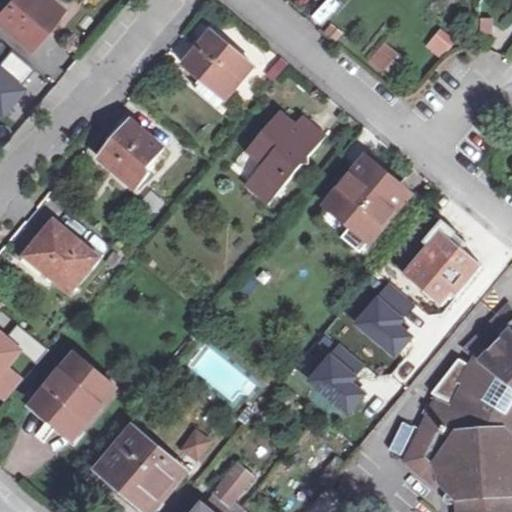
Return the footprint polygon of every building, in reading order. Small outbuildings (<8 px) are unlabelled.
[(56,0),(12,0),(0,15),(0,18),(27,40),(36,48),(51,31),(41,23),(58,2),(56,0)] [(446,29),(427,43),(438,59),(457,46),(446,29)] [(186,65),(206,82),(202,86),(224,105),(257,68),(215,33),(186,65)] [(368,62),(387,76),(403,56),(384,41),(368,62)] [(0,111),(36,68),(13,49),(0,64),(0,111)] [(271,73),(278,79),(291,65),(283,58),(271,73)] [(202,86),(198,91),(220,110),(224,105),(202,86)] [(254,179),(279,198),(306,166),(313,166),(311,159),(331,136),(315,123),(307,130),(300,125),(283,111),(248,152),(251,154),(266,166),(254,179)] [(307,117),(300,125),(307,130),(315,123),(307,117)] [(103,160),(139,191),(151,176),(148,173),(167,150),(134,123),(103,160)] [(266,166),(251,154),(239,167),(254,179),(266,166)] [(368,160),(331,204),(377,240),(412,197),(368,160)] [(271,207),(279,198),(254,179),(247,187),(271,207)] [(377,240),(331,204),(324,214),(368,250),(377,240)] [(388,260),(408,276),(435,245),(431,243),(446,224),(428,210),(388,260)] [(27,257),(71,294),(102,258),(56,222),(27,257)] [(435,245),(408,276),(445,307),(454,296),(459,300),(486,268),(454,241),(458,235),(446,224),(431,243),(435,245)] [(108,263),(114,269),(123,257),(117,252),(108,263)] [(418,305),(392,284),(358,327),(401,361),(419,339),(406,328),(411,322),(406,319),(418,305)] [(122,299),(135,309),(146,295),(133,285),(122,299)] [(438,403),(409,464),(440,490),(444,485),(461,500),(511,497),(511,308),(511,307),(469,351),(477,359),(463,383),(466,385),(455,408),(438,403)] [(249,314),(236,327),(259,350),(272,337),(249,314)] [(0,390),(11,399),(26,381),(19,375),(11,369),(24,353),(16,346),(0,332),(0,390)] [(368,367),(343,347),(313,384),(355,418),(373,396),(360,385),(365,379),(361,376),(368,367)] [(36,406),(76,439),(118,390),(78,357),(36,406)] [(238,422),(247,429),(258,415),(249,408),(238,422)] [(390,452),(403,458),(418,428),(405,422),(390,452)] [(107,473),(154,511),(185,474),(139,435),(107,473)] [(198,436),(186,451),(197,460),(210,446),(198,436)] [(321,479),(329,486),(347,465),(339,458),(321,479)] [(240,467),(219,492),(234,504),(255,479),(240,467)] [(234,504),(219,492),(210,504),(207,507),(212,511),(244,511),(234,504)] [(511,511),(511,497),(461,500),(462,508),(462,511),(511,511)]
